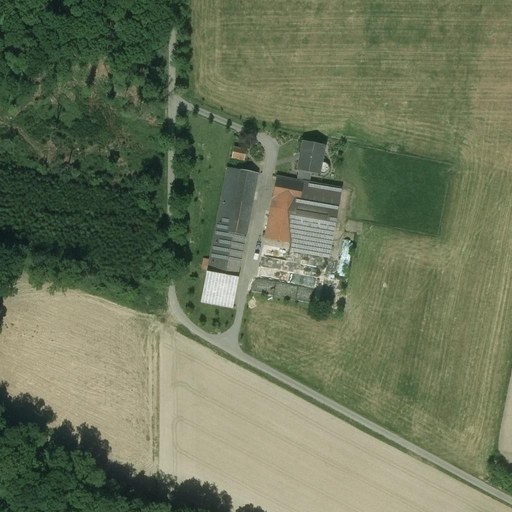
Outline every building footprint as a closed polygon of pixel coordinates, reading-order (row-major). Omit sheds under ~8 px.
[(324,147),(303,143),(297,171),(298,171),(311,174),(318,175),(321,163),(324,147)] [(244,151),(234,148),(232,158),(243,160),(244,151)] [(325,163),(321,163),(318,175),(323,175),(326,174),(328,172),(329,169),(328,166),(325,163)] [(257,174),(227,168),(207,273),(237,279),(257,174)] [(311,174),(298,171),(296,181),(309,184),(311,174)] [(296,181),(276,178),(264,239),(291,244),(295,228),(332,235),(340,190),(309,184),(296,181)] [(332,235),(295,228),(291,244),(290,252),(329,259),(332,235)] [(276,269),(274,279),(311,286),(315,265),(265,256),(263,266),(276,269)] [(237,279),(207,273),(201,303),(231,309),(237,279)]
